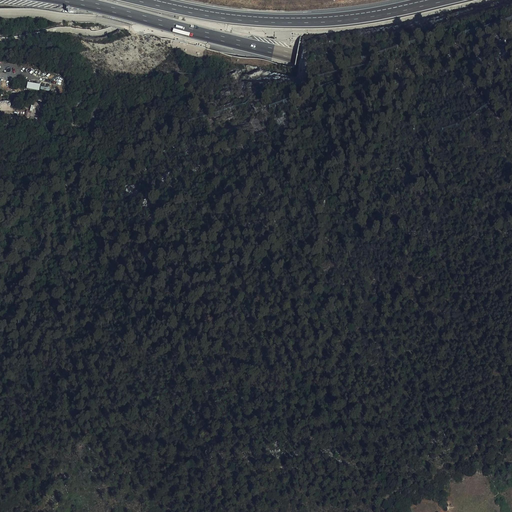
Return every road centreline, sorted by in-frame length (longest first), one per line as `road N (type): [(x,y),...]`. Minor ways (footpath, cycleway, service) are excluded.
road 1 (motorway): [(71,0),(325,58),(511,55)]
road 2 (motorway): [(439,0),(299,20),(143,0)]
